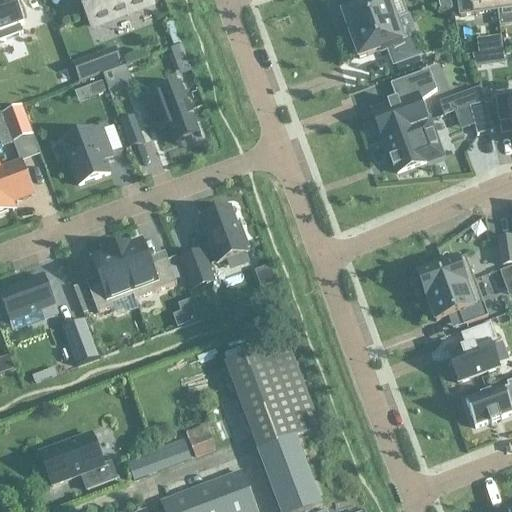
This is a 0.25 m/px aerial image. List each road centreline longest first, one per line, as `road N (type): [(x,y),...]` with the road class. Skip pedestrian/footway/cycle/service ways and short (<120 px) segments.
road 1 (residential): [(281,148),(8,252)]
road 2 (residential): [(405,494),(320,257)]
road 3 (residential): [(320,257),(511,181)]
road 4 (residential): [(281,148),(228,1)]
